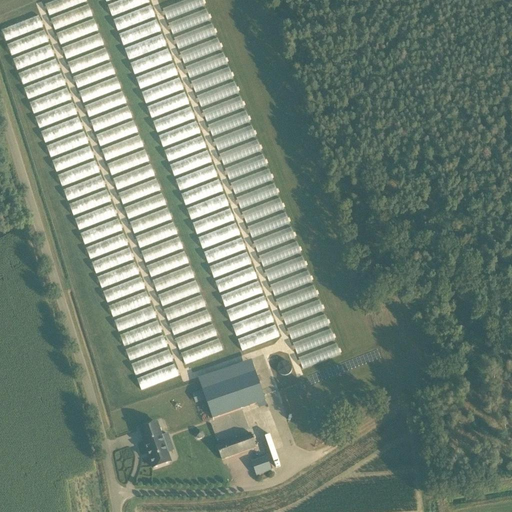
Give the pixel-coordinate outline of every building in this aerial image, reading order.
[(176,367),(219,352),(144,132),(137,134),(90,0),(54,0),(52,1),(176,367)] [(115,0),(229,354),(270,341),(160,0),(115,0)] [(170,380),(50,13),(10,26),(130,393),(170,380)] [(265,401),(256,374),(256,372),(226,383),(222,372),(199,380),(212,419),(258,404),(265,401)] [(171,463),(167,453),(162,438),(168,435),(162,437),(157,423),(140,429),(153,469),(171,463)] [(251,434),(221,445),(226,459),(256,448),(251,434)] [(257,477),(272,472),(267,457),(252,463),(257,477)]
